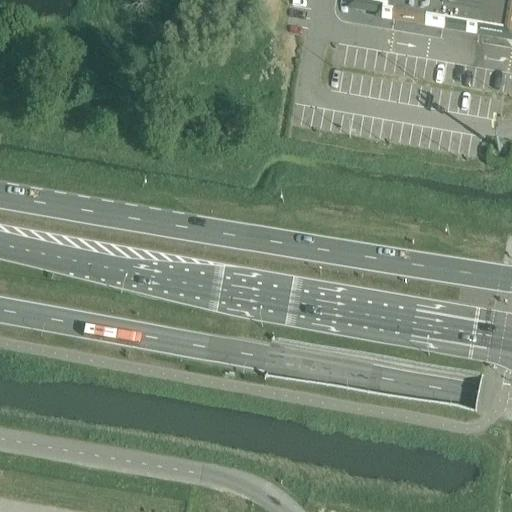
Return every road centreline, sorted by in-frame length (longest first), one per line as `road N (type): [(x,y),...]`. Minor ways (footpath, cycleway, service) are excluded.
road 1 (primary): [(0,243),(511,341)]
road 2 (primary): [(511,282),(0,195)]
road 3 (unknown): [(0,437),(254,484),(284,511)]
